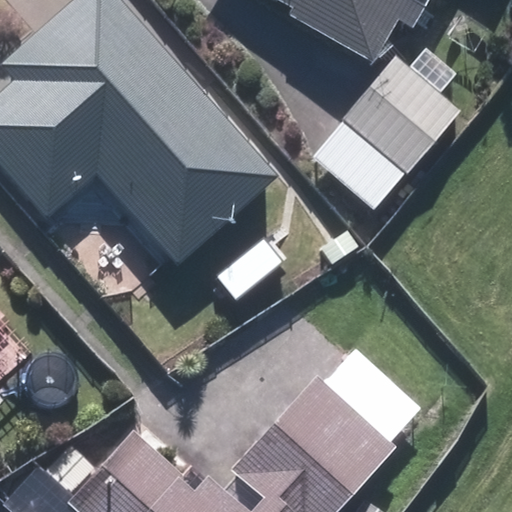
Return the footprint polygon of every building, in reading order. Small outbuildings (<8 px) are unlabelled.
[(274,184),(114,0),(79,0),(76,3),(0,68),(0,73),(14,89),(0,101),(0,173),(45,226),(97,182),(174,270),(274,184)] [(255,0),(371,68),(411,0),(409,0),(255,0)] [(457,118),(393,64),(311,160),(374,214),(457,118)] [(268,238),(215,282),(234,306),(287,262),(268,238)] [(420,414),(351,352),(322,385),(391,446),(420,414)] [(343,511),(397,453),(391,446),(322,385),(315,379),(228,474),(262,504),(255,511),(240,511),(208,483),(196,497),(132,439),(98,476),(67,448),(43,475),(36,469),(0,508),(4,511),(343,511)] [(376,511),(364,503),(357,511),(376,511)]
